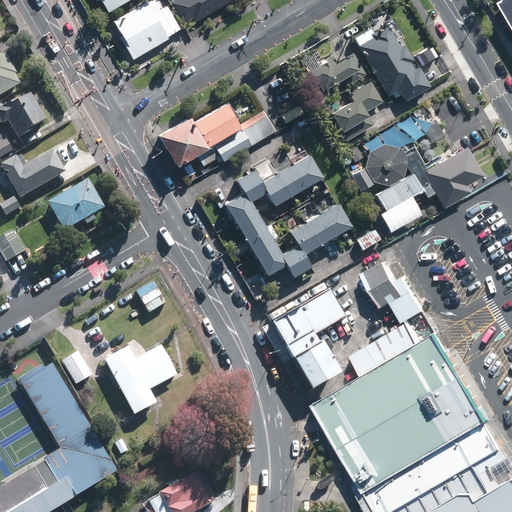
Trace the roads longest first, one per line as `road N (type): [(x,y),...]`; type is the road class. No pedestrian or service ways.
road 1 (secondary): [(170,223),(255,380),(268,443),(267,511)]
road 2 (residential): [(322,0),(112,123)]
road 3 (residential): [(170,223),(0,323)]
road 4 (secondary): [(40,0),(112,123)]
road 5 (residential): [(511,109),(447,0)]
